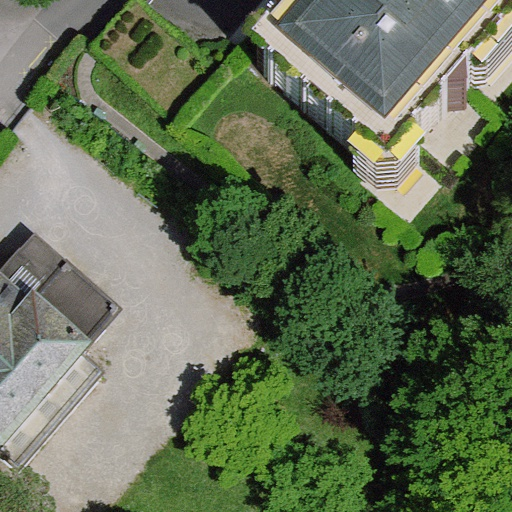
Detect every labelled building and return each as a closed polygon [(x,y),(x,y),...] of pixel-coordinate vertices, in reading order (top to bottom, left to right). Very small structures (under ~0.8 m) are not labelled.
[(511,43),(511,0),(309,0),(258,58),(260,70),(389,182),(447,117),(469,116),(468,93),(511,43)] [(116,34),(93,59),(180,135),(226,81),(138,8),(116,34)] [(0,285),(0,349),(42,301),(53,288),(22,261),(0,285)] [(42,301),(88,340),(116,308),(72,267),(53,288),(42,301)] [(88,340),(42,301),(0,349),(0,443),(79,351),(88,340)] [(102,371),(79,351),(0,443),(0,453),(20,470),(102,371)]
